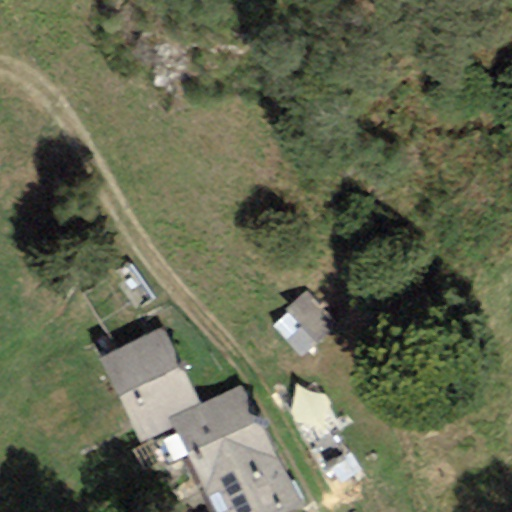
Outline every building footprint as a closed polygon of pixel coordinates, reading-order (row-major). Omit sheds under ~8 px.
[(126,261),(109,273),(139,312),(155,300),(126,261)] [(335,327),(303,292),(283,310),(300,328),(286,341),(301,358),(335,327)] [(97,359),(138,444),(172,428),(167,419),(197,405),(160,329),(97,359)] [(197,405),(167,419),(172,428),(198,484),(271,448),(239,385),(197,405)] [(293,511),(301,509),(271,448),(198,484),(212,511),(293,511)]
